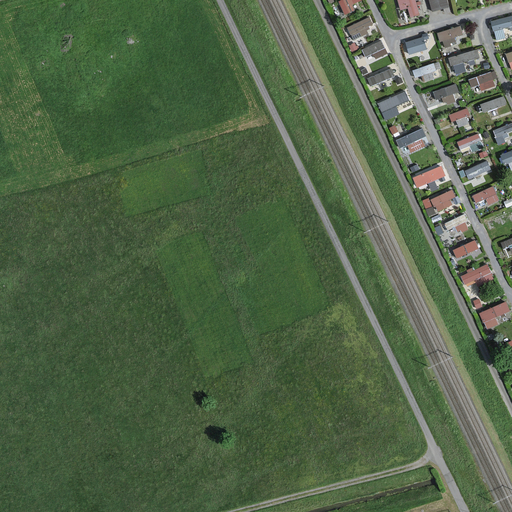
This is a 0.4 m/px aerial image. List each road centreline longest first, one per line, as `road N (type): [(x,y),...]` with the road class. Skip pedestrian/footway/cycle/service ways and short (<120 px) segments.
road 1 (unclassified): [(465,511),(219,0)]
road 2 (unclassified): [(511,404),(318,0)]
road 3 (track): [(440,461),(242,511)]
